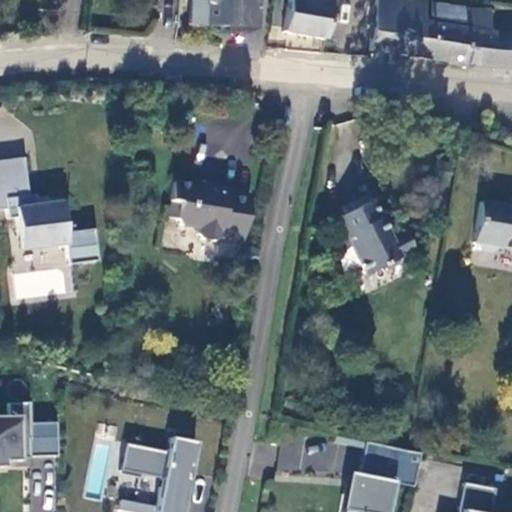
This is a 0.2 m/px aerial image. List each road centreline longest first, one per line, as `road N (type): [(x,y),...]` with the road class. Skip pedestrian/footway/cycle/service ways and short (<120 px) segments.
road 1 (residential): [(235,511),(312,69)]
road 2 (tertiary): [(0,63),(54,55),(312,69)]
road 3 (tertiary): [(312,69),(511,86)]
